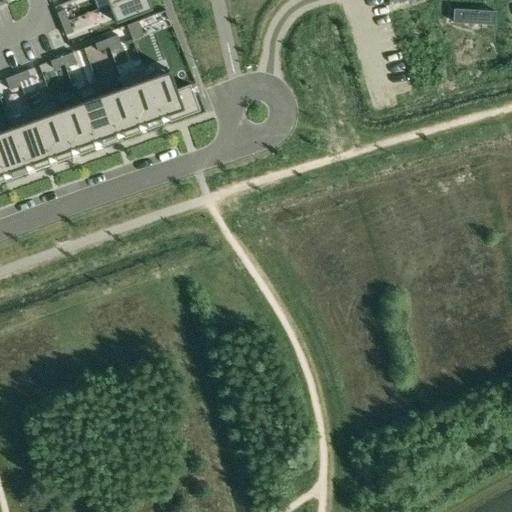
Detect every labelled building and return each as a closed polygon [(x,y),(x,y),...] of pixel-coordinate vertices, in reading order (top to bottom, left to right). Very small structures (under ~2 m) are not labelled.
[(152,9),(148,0),(122,0),(109,5),(116,23),(152,9)] [(454,9),(454,22),(494,25),(495,11),(454,9)] [(64,10),(57,13),(61,24),(69,21),(64,10)] [(69,21),(61,24),(65,35),(73,32),(69,21)] [(138,21),(126,25),(132,40),(143,36),(138,21)] [(117,35),(106,39),(109,47),(110,51),(121,46),(117,35)] [(106,39),(95,44),(98,51),(109,47),(106,39)] [(72,52),(61,57),(64,64),(65,68),(77,64),(72,52)] [(61,57),(50,61),(53,69),(64,64),(61,57)] [(142,69),(120,77),(139,132),(140,132),(137,123),(144,121),(147,129),(162,124),(142,69)] [(143,69),(142,69),(162,124),(163,123),(160,115),(166,113),(167,114),(169,121),(199,110),(190,85),(176,90),(169,70),(147,78),(143,69)] [(27,70),(16,74),(19,82),(30,77),(27,70)] [(16,74),(5,78),(9,90),(21,85),(19,82),(16,74)] [(122,87),(100,95),(117,140),(118,140),(115,131),(121,129),(124,137),(139,132),(120,77),(119,78),(122,87)] [(100,95),(78,103),(94,148),(95,148),(92,139),(99,137),(102,145),(117,140),(100,95)] [(53,101),(52,102),(72,156),(73,156),(70,148),(76,145),(79,154),(94,148),(78,103),(56,110),(53,101)] [(52,102),(29,110),(49,164),(50,164),(47,156),(53,153),(56,162),(72,156),(52,102)] [(32,119),(10,127),(26,172),(27,172),(24,164),(31,161),(31,162),(34,170),(49,164),(29,110),(28,110),(32,119)] [(0,169),(4,181),(5,180),(2,172),(8,170),(11,178),(26,172),(10,127),(0,130),(0,169)]
